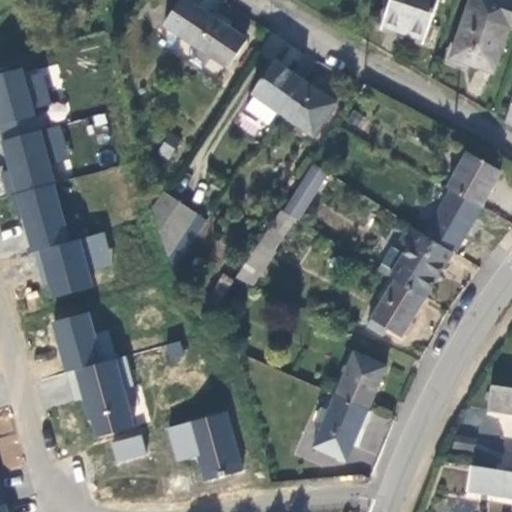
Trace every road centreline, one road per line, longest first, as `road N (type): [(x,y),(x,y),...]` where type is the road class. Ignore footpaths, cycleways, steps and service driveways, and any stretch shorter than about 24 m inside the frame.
road 1 (residential): [(266,0),(511,150)]
road 2 (tertiary): [(386,501),(449,370),(511,276)]
road 3 (residential): [(0,316),(39,462),(52,487),(87,511)]
road 4 (residential): [(228,511),(328,496),(386,501)]
